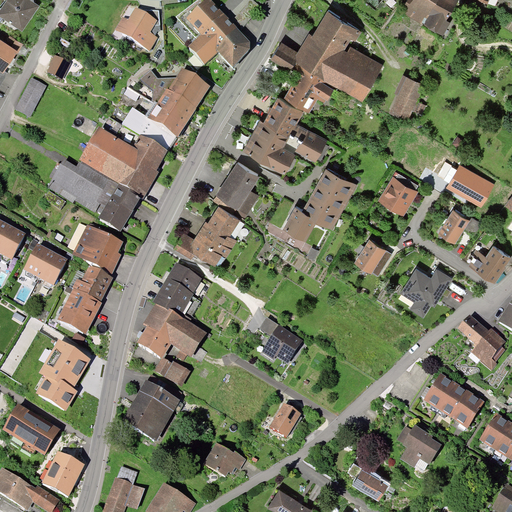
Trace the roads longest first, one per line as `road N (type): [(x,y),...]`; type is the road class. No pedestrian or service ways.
road 1 (secondary): [(82,511),(142,259),(283,0)]
road 2 (residential): [(497,293),(460,314),(291,461),(205,511)]
road 3 (residential): [(432,193),(412,234),(497,293)]
road 4 (residential): [(61,0),(0,117)]
